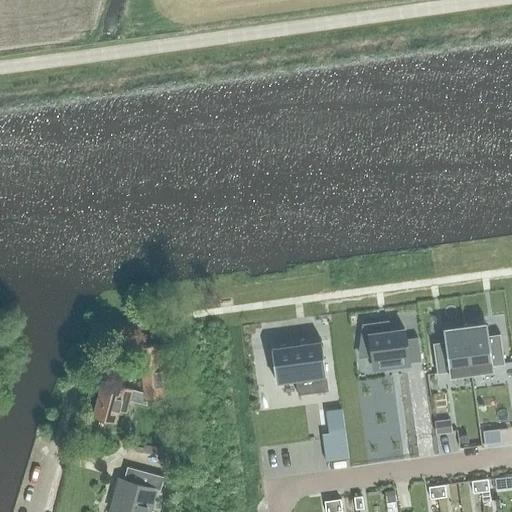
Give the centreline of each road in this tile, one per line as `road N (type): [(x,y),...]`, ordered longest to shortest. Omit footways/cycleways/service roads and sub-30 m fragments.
road 1 (unclassified): [(0,68),(489,0)]
road 2 (residential): [(278,511),(274,488),(511,456)]
